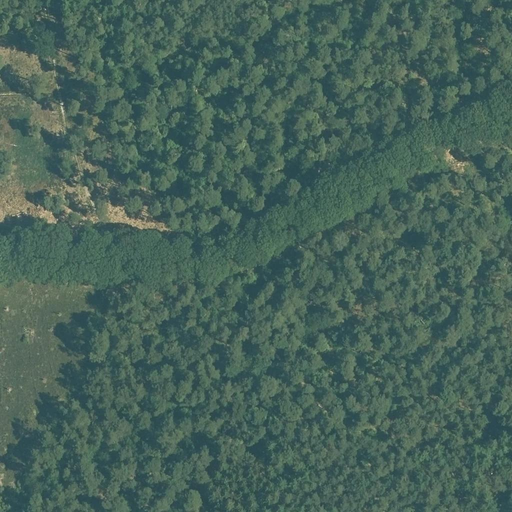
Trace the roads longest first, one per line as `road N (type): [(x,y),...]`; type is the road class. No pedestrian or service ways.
road 1 (track): [(203,248),(511,97)]
road 2 (track): [(0,259),(203,248)]
